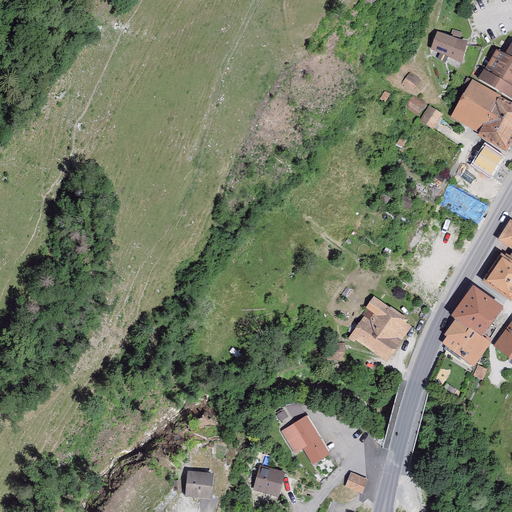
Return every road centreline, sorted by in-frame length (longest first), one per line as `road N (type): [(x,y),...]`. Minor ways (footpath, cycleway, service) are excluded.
road 1 (secondary): [(393,471),(430,346),(511,195)]
road 2 (track): [(450,120),(426,60),(437,0)]
